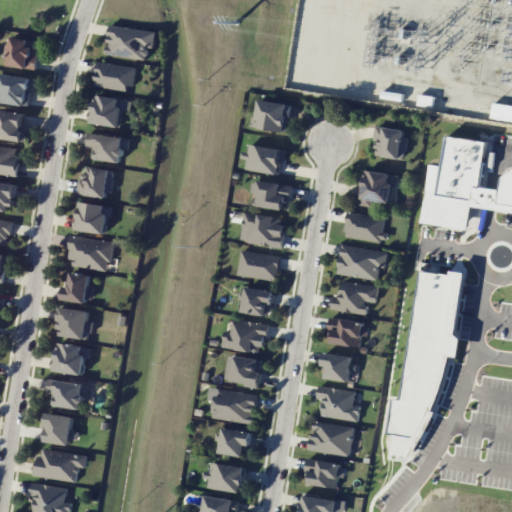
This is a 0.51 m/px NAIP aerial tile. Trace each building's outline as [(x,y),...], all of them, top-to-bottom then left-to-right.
[(148,60),(150,46),(155,47),(158,31),(111,24),(107,53),(148,60)] [(40,41),(12,37),(8,65),(36,69),(40,41)] [(137,67),(99,61),(95,85),(134,91),(137,67)] [(0,102),(31,105),(33,76),(0,73),(0,102)] [(128,98),(97,93),(92,122),(123,127),(128,98)] [(418,105),(433,106),(434,95),(419,94),(418,105)] [(256,127),(287,132),(291,103),(260,99),(256,127)] [(491,117),(511,120),(511,105),(494,102),(491,117)] [(25,113),(1,108),(0,112),(0,137),(26,142),(29,126),(22,125),(25,113)] [(407,129),(377,126),(374,155),(404,158),(407,129)] [(87,145),(94,146),(93,158),(124,162),(128,138),(89,132),(87,145)] [(0,173),(16,176),(20,147),(0,144),(0,173)] [(248,152),(246,151),(243,168),(281,174),(285,149),(249,144),(248,152)] [(114,170),(87,165),(84,184),(80,183),(78,192),(110,198),(114,170)] [(360,201),(391,207),(397,175),(366,169),(360,201)] [(283,209),(285,199),(290,199),(292,185),(258,179),(254,205),(283,209)] [(0,208),(15,210),(18,183),(0,180),(0,208)] [(77,229),(106,233),(108,216),(112,217),(114,206),(80,201),(77,229)] [(280,247),(285,218),(245,211),(240,241),(280,247)] [(345,235),(388,242),(389,232),(384,231),(386,218),(348,212),(345,235)] [(0,243),(9,245),(12,220),(0,218),(0,243)] [(110,271),(114,241),(73,235),(69,265),(110,271)] [(338,273),(379,279),(381,266),(387,267),(389,251),(343,244),(338,273)] [(276,281),(281,256),(242,249),(238,274),(276,281)] [(90,286),(91,275),(72,273),(70,286),(64,285),(63,299),(93,302),(95,286),(90,286)] [(380,286),(343,280),(340,295),(335,294),(332,309),(366,314),(369,301),(377,302),(380,286)] [(271,315),(274,290),(246,287),(243,312),(271,315)] [(90,311),(63,306),(58,334),(89,340),(92,322),(88,321),(90,311)] [(368,336),(370,322),(330,318),(329,331),(334,331),(333,343),(361,346),(362,335),(368,336)] [(267,323),(233,319),(232,331),(224,331),(223,348),(264,352),(267,323)] [(55,371),(86,374),(89,347),(58,343),(55,371)] [(325,377),(349,381),(353,357),(325,352),(323,366),(327,366),(325,377)] [(262,358),(234,356),(232,382),(260,384),(262,358)] [(90,383),(48,379),(47,394),(55,395),(54,405),(82,408),(83,396),(89,396),(90,383)] [(358,421),(361,406),(354,405),(356,391),(319,386),(318,398),(324,399),(322,416),(358,421)] [(212,416),(252,424),(258,395),(217,387),(212,416)] [(80,431),(72,430),(75,416),(49,413),(45,441),(71,445),(71,439),(79,440),(80,431)] [(310,449),(350,456),(355,427),(315,420),(310,449)] [(220,453),(243,456),(245,445),(250,446),(252,431),(223,428),(220,453)] [(77,482),(80,467),(86,468),(88,455),(40,448),(36,475),(77,482)] [(306,471),(311,472),(309,484),(338,487),(339,476),(345,477),(347,463),(308,459),(306,471)] [(208,487),(242,492),(245,467),(212,462),(210,471),(204,470),(204,478),(209,479),(208,487)] [(71,511),(72,502),(66,501),(68,486),(32,482),(31,496),(36,496),(33,511),(71,511)] [(345,511),(347,500),(303,495),(300,511),(345,511)] [(236,511),(238,500),(206,496),(203,511),(236,511)]
